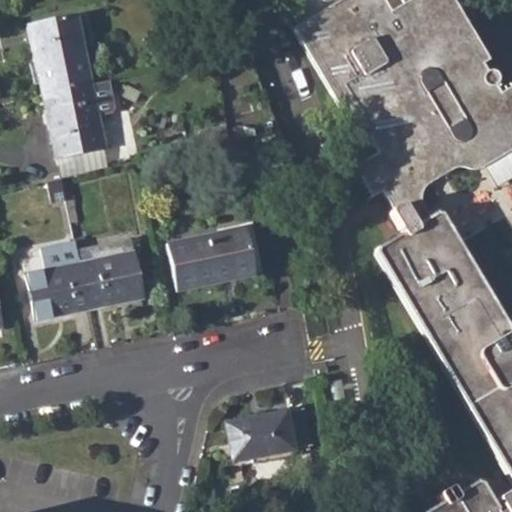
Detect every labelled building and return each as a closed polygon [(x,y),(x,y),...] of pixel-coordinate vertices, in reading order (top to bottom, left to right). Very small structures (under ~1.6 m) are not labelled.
[(511,511),(511,86),(499,95),(496,86),(498,78),(493,71),(486,72),(483,66),(488,63),(451,0),(299,0),(283,9),(331,94),(344,86),(378,152),(351,167),(364,197),(378,188),(388,207),(385,213),(398,234),(372,249),(511,475),(511,489),(499,498),(506,508),(499,511),(497,511),(479,482),(459,493),(453,484),(439,494),(443,501),(425,511),(511,511)] [(24,26),(40,95),(90,84),(74,15),(24,26)] [(40,95),(55,159),(105,148),(90,84),(40,95)] [(161,244),(176,296),(263,278),(253,222),(161,244)] [(81,262),(91,309),(145,298),(135,249),(129,250),(126,238),(78,247),(81,262)] [(78,247),(76,241),(40,248),(45,270),(26,274),(36,320),(91,309),(81,262),(78,247)] [(220,424),(228,460),(305,444),(297,408),(220,424)]
